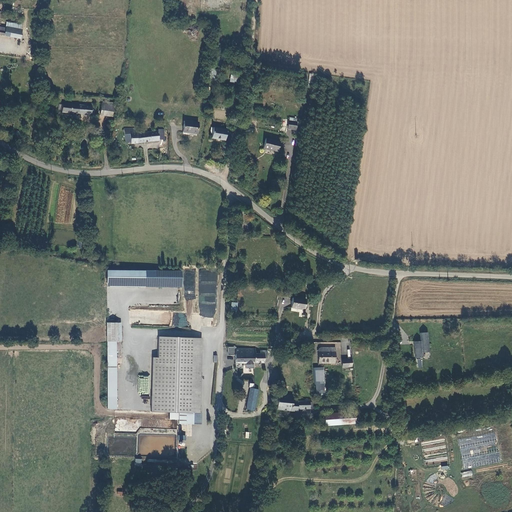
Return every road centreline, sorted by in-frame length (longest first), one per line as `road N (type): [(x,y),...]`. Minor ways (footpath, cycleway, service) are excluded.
road 1 (unclassified): [(221,181),(211,474),(177,511)]
road 2 (unclassified): [(511,277),(387,272),(333,261),(221,181)]
road 3 (unclassified): [(221,181),(175,167),(68,171),(0,141)]
road 4 (track): [(252,0),(251,67),(221,181)]
road 5 (unknown): [(328,339),(389,329),(400,273)]
